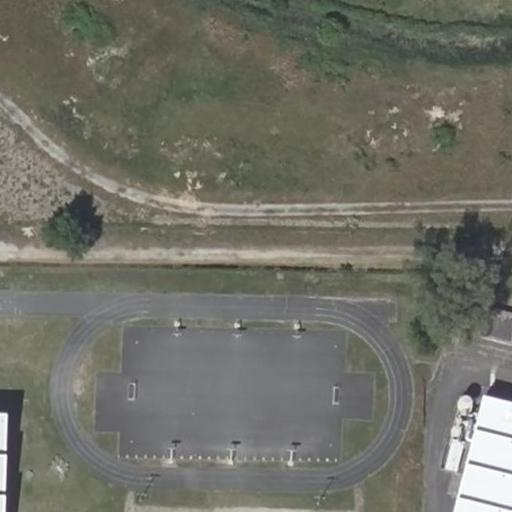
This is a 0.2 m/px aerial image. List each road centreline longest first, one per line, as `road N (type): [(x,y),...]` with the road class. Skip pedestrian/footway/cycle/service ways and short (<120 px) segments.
road 1 (track): [(0,87),(99,173),(191,211),(373,211),(511,200)]
road 2 (track): [(0,247),(511,257)]
